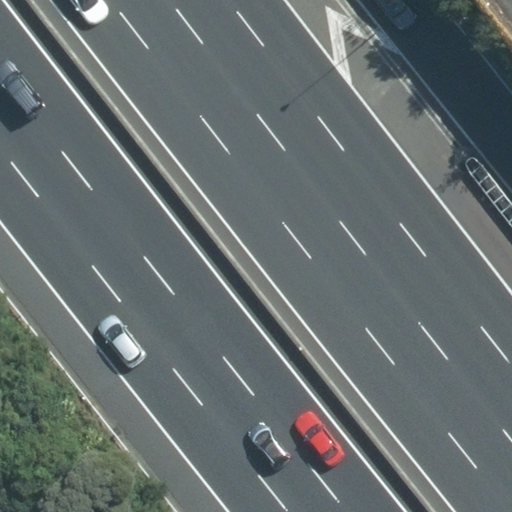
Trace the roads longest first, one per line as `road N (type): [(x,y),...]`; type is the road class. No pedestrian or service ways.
road 1 (motorway): [(123,0),(511,500)]
road 2 (motorway): [(360,511),(0,55)]
road 3 (motorway): [(401,0),(511,138)]
